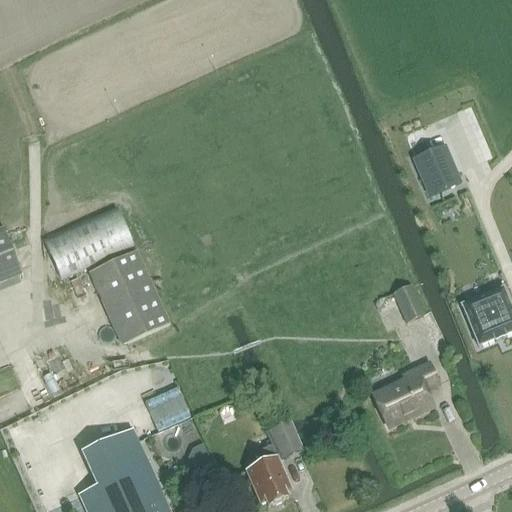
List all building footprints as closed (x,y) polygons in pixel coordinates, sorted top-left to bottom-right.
[(445,148),(413,162),(429,199),(460,185),(445,148)] [(47,247),(62,281),(133,250),(118,216),(47,247)] [(0,230),(0,284),(21,276),(2,230),(0,230)] [(89,276),(122,348),(169,326),(136,255),(89,276)] [(412,288),(392,296),(406,326),(425,318),(412,288)] [(460,308),(459,309),(459,311),(460,310),(475,348),(476,350),(477,349),(492,343),(493,345),(502,341),(501,339),(511,334),(511,319),(501,293),(502,293),(501,291),(499,292),(499,293),(460,309),(460,308)] [(2,367),(0,368),(0,385),(8,382),(2,367)] [(422,393),(436,386),(428,369),(404,380),(406,384),(373,399),(388,430),(402,424),(401,420),(429,407),(422,393)] [(46,396),(54,391),(44,373),(36,378),(46,396)] [(290,425),(266,435),(271,448),(278,465),(279,465),(302,455),(292,431),(290,425)] [(64,501),(49,467),(57,463),(41,427),(10,442),(42,511),(64,501)] [(97,490),(78,499),(83,511),(168,511),(133,433),(81,456),(97,490)] [(258,468),(244,474),(258,507),(264,505),(266,510),(269,508),(273,511),(282,507),(283,502),(287,501),(285,496),(292,493),(279,465),(278,465),(271,448),(253,456),(258,468)]
